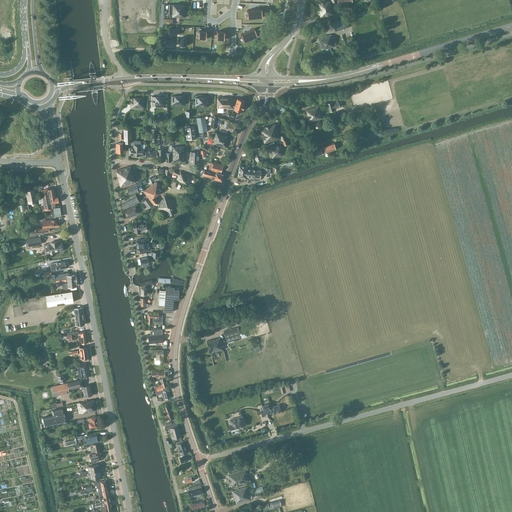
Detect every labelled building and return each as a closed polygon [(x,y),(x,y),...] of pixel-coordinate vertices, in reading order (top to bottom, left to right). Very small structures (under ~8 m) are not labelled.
[(320,17),(333,15),(330,1),(326,1),(317,3),(320,17)] [(184,17),(184,6),(173,5),(173,16),(184,17)] [(262,9),(254,10),(255,18),(262,17),(262,9)] [(254,10),(247,11),(248,19),(255,18),(254,10)] [(346,29),(344,22),(342,23),(342,21),(338,22),(338,21),(332,23),(335,32),(346,29)] [(254,29),(248,32),(251,39),(258,36),(254,29)] [(199,30),(198,39),(206,39),(206,31),(199,30)] [(217,32),(216,40),(224,40),(224,32),(217,32)] [(248,32),(241,34),(244,42),(251,39),(248,32)] [(332,35),(330,35),(318,38),(322,50),(334,47),(333,45),(336,44),(335,41),(333,42),(332,38),(333,38),(332,35)] [(155,102),(155,105),(163,105),(164,96),(155,96),(151,96),(151,102),(155,102)] [(184,96),(175,96),(171,96),(171,102),(175,102),(175,105),(183,105),(184,96)] [(206,97),(197,97),(197,98),(195,98),(195,107),(208,107),(209,107),(209,101),(208,101),(208,97),(205,97),(206,97)] [(131,98),(131,106),(143,107),(143,98),(135,98),(131,98)] [(233,108),(236,100),(232,99),(232,98),(217,98),(217,108),(228,108),(232,108),(233,108)] [(237,98),(236,100),(233,108),(233,109),(241,112),(241,110),(243,110),(244,104),(243,104),(244,101),(237,98)] [(332,104),(331,102),(327,104),(329,111),(334,110),(333,107),(339,106),(338,102),(332,104)] [(309,122),(322,118),(319,110),(318,110),(317,107),(306,110),(309,122)] [(203,131),(207,131),(206,128),(204,117),(197,118),(196,119),(199,132),(203,131)] [(276,128),(275,124),(259,129),(264,144),(280,138),(281,140),(282,140),(284,146),(288,145),(284,135),(280,136),(277,128),(276,128)] [(185,128),(186,140),(196,138),(195,127),(185,128)] [(229,136),(216,133),(213,141),(214,141),(213,144),(226,148),(229,136)] [(144,156),(144,151),(145,148),(144,148),(140,148),(141,141),(133,141),(133,148),(129,148),(128,155),(133,155),(140,156),(144,156)] [(337,143),(334,144),(334,143),(323,146),(323,147),(312,150),(314,156),(325,153),(336,150),(335,149),(339,148),(337,143)] [(272,160),(285,156),(282,144),(279,145),(278,145),(269,148),(272,160)] [(184,162),(184,147),(176,146),(176,147),(172,147),(172,162),(184,162)] [(145,148),(144,148),(145,148),(144,151),(146,151),(145,157),(156,157),(156,151),(152,151),(152,148),(145,148)] [(198,163),(199,152),(190,152),(190,156),(191,157),(191,163),(198,163)] [(217,173),(214,172),(205,170),(203,176),(212,178),(221,181),(223,175),(220,174),(222,167),(222,166),(214,164),(210,163),(209,167),(213,168),(212,171),(217,172),(217,173)] [(249,169),(249,165),(247,165),(247,167),(239,166),(238,178),(241,178),(241,180),(244,181),(244,178),(246,178),(246,176),(248,177),(247,180),(254,181),(254,180),(259,180),(260,171),(249,169)] [(120,187),(136,182),(132,170),(131,170),(130,166),(116,171),(120,187)] [(274,169),(261,168),(261,176),(273,176),(274,169)] [(180,172),(180,173),(174,170),(173,174),(178,176),(177,179),(189,185),(192,177),(180,172)] [(138,185),(136,185),(127,188),(129,195),(138,192),(137,187),(142,186),(140,182),(137,183),(138,185)] [(163,190),(157,182),(147,188),(150,192),(153,190),(156,195),(163,190)] [(41,190),(43,203),(40,203),(42,212),(51,210),(51,208),(55,207),(54,204),(58,203),(56,188),(48,190),(47,189),(41,190)] [(144,191),(149,200),(154,205),(158,202),(154,196),(156,195),(153,190),(150,192),(147,188),(144,191)] [(26,192),(29,203),(36,202),(34,190),(26,192)] [(124,210),(142,200),(145,198),(144,196),(141,198),(139,199),(137,197),(136,196),(122,203),(124,210)] [(172,216),(178,203),(164,196),(162,200),(162,199),(158,208),(172,216)] [(148,209),(153,205),(148,198),(142,202),(148,209)] [(138,214),(135,206),(124,210),(127,218),(138,214)] [(44,215),(45,219),(60,217),(59,208),(53,209),(53,211),(53,212),(49,213),(49,214),(44,215)] [(141,224),(140,218),(135,219),(135,223),(136,222),(137,224),(133,225),(134,233),(140,232),(140,231),(147,230),(146,223),(141,224)] [(57,226),(58,225),(57,224),(56,223),(56,222),(55,220),(52,221),(52,220),(42,221),(42,225),(45,225),(46,228),(36,229),(37,233),(49,232),(48,228),(57,227),(57,226)] [(40,238),(27,240),(28,246),(41,244),(40,238)] [(139,250),(139,253),(148,251),(146,239),(136,240),(138,250),(139,250)] [(62,250),(63,249),(62,246),(61,243),(58,243),(58,242),(50,243),(50,244),(44,245),(45,254),(49,254),(50,254),(54,254),(54,252),(62,251),(62,250)] [(147,256),(140,258),(141,265),(142,265),(143,267),(148,266),(148,263),(151,263),(152,263),(151,258),(152,258),(157,258),(158,253),(153,252),(146,253),(147,256)] [(57,262),(50,264),(51,272),(56,271),(56,269),(66,267),(65,261),(57,262)] [(69,273),(55,275),(55,279),(55,280),(67,279),(67,284),(61,284),(62,288),(76,286),(75,275),(69,276),(69,273)] [(178,300),(179,290),(174,289),(174,287),(166,287),(165,290),(160,290),(159,305),(164,305),(164,311),(172,312),(173,299),(178,300)] [(20,299),(21,305),(12,307),(14,317),(23,315),(22,311),(56,306),(56,305),(73,302),(72,291),(45,295),(38,297),(20,299)] [(74,309),(75,317),(83,316),(82,308),(74,309)] [(159,314),(148,314),(147,324),(152,324),(152,322),(159,323),(158,324),(162,324),(162,315),(159,315),(159,314)] [(83,316),(75,317),(76,326),(84,325),(83,316)] [(244,329),(238,331),(237,327),(224,332),(227,343),(247,337),(244,329)] [(85,331),(78,332),(80,344),(86,344),(85,331)] [(149,343),(163,342),(162,331),(156,331),(156,335),(148,336),(149,343)] [(210,353),(223,350),(221,341),(220,341),(219,338),(206,341),(210,353)] [(156,364),(163,364),(163,357),(163,350),(152,350),(152,357),(156,357),(156,364)] [(87,351),(79,352),(80,356),(81,355),(82,362),(89,361),(87,351)] [(77,365),(80,379),(88,377),(86,363),(77,365)] [(164,371),(152,372),(152,377),(157,377),(157,379),(159,379),(159,378),(165,377),(164,371)] [(155,392),(167,389),(166,387),(167,387),(164,378),(160,379),(161,385),(154,387),(155,392)] [(51,391),(52,396),(55,395),(55,396),(70,392),(69,389),(83,386),(82,380),(50,387),(51,391)] [(82,387),(84,396),(92,395),(90,385),(82,387)] [(167,390),(167,389),(155,392),(156,394),(156,395),(163,393),(164,396),(162,397),(163,400),(170,398),(168,390),(167,390)] [(81,410),(82,414),(96,411),(94,400),(80,403),(81,410)] [(264,417),(271,415),(271,414),(281,412),(279,405),(270,408),(269,404),(261,406),(263,410),(261,411),(262,417),(264,416),(264,417)] [(170,419),(173,417),(168,405),(163,407),(160,408),(162,412),(165,411),(167,417),(164,418),(166,422),(170,420),(170,419)] [(42,417),(42,418),(39,419),(39,423),(43,422),(44,426),(66,422),(63,408),(52,410),(53,415),(42,417)] [(238,428),(238,427),(245,425),(242,416),(229,420),(231,425),(229,425),(230,430),(238,428)] [(88,423),(89,428),(98,427),(96,417),(91,418),(87,419),(88,420),(89,420),(89,423),(88,423)] [(177,423),(169,425),(170,428),(172,439),(181,437),(178,426),(177,423)] [(89,436),(85,437),(86,444),(93,442),(97,441),(96,435),(91,436),(89,436)] [(60,440),(57,441),(58,443),(59,443),(60,447),(64,446),(77,444),(77,443),(80,442),(80,439),(82,439),(81,436),(63,440),(60,441),(60,440)] [(181,438),(172,440),(173,443),(176,442),(176,444),(177,447),(176,448),(176,449),(177,451),(178,451),(180,455),(188,453),(184,442),(183,442),(183,441),(181,442),(181,441),(181,438)] [(94,451),(94,452),(99,451),(98,444),(93,445),(93,446),(90,446),(91,452),(94,451)] [(99,452),(93,453),(93,452),(89,453),(89,454),(91,462),(101,460),(99,452)] [(187,457),(188,456),(188,454),(183,456),(183,457),(180,458),(181,462),(184,461),(185,462),(189,461),(187,457)] [(88,467),(89,473),(90,473),(99,471),(98,465),(88,467)] [(246,469),(236,472),(240,484),(249,481),(248,478),(249,478),(246,469)] [(89,473),(84,474),(80,474),(81,477),(84,476),(90,475),(91,479),(92,479),(94,479),(102,477),(101,471),(99,471),(90,473),(89,473)] [(240,484),(236,472),(227,475),(231,487),(240,484)] [(97,488),(106,486),(105,480),(93,483),(94,488),(97,488)] [(199,485),(189,488),(190,491),(188,491),(189,497),(197,495),(197,497),(201,496),(200,494),(203,493),(201,487),(199,488),(199,485)] [(263,491),(262,485),(254,487),(255,493),(263,491)] [(93,492),(98,491),(98,492),(98,495),(108,493),(106,486),(97,488),(94,488),(92,489),(83,490),(83,491),(80,491),(81,494),(87,493),(93,492)] [(236,503),(249,500),(248,496),(248,495),(246,487),(232,491),(236,503)] [(106,503),(111,502),(110,497),(108,494),(108,493),(98,495),(99,499),(103,498),(104,501),(106,501),(106,503)] [(191,510),(198,508),(199,510),(201,509),(201,507),(205,506),(204,501),(190,504),(190,505),(189,506),(190,509),(191,509),(191,510)] [(264,511),(280,506),(279,502),(263,507),(264,511)]
